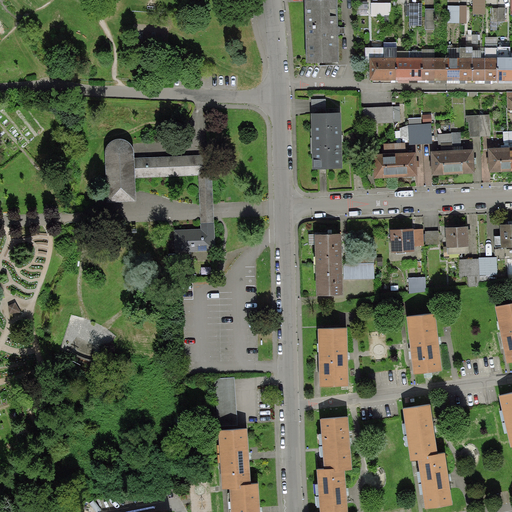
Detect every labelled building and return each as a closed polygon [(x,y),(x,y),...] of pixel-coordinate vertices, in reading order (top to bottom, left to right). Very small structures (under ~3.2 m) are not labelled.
[(304,0),(307,62),(343,61),(340,0),(304,0)] [(372,16),(391,16),(391,3),(371,3),(372,16)] [(410,23),(419,23),(419,8),(416,8),(416,4),(410,4),(410,23)] [(460,19),(468,19),(468,5),(448,5),(448,22),(460,22),(460,19)] [(491,22),(507,21),(507,7),(491,7),(491,22)] [(427,28),(436,27),(435,9),(426,9),(427,28)] [(447,79),(460,79),(460,58),(453,58),(453,45),(447,45),(447,59),(447,79)] [(460,79),(473,79),(473,51),(473,47),(460,47),(460,58),(460,79)] [(374,82),(384,82),(384,48),(366,48),(366,62),(371,62),(371,78),(374,78),(374,82)] [(390,79),(396,78),(396,58),(396,54),(397,54),(397,48),(384,48),(384,82),(390,82),(390,79)] [(485,79),(498,78),(498,59),(498,48),(485,48),(485,51),(485,79)] [(410,79),(422,79),(422,51),(410,51),(410,58),(410,79)] [(473,79),(485,79),(485,51),(473,51),(473,79)] [(396,78),(410,79),(410,58),(396,58),(396,78)] [(422,79),(435,79),(435,59),(422,59),(422,79)] [(435,79),(447,79),(447,59),(446,59),(435,59),(435,79)] [(498,78),(510,78),(510,59),(498,59),(498,78)] [(312,115),(312,168),(342,167),(341,115),(312,115)] [(106,145),(110,198),(140,196),(139,162),(194,162),(199,222),(170,224),(172,276),(192,276),(190,249),(215,247),(207,149),(137,150),(135,141),(128,134),(120,132),(112,135),(106,145)] [(490,144),(491,171),(510,171),(509,144),(490,144)] [(452,146),(453,173),(473,172),(472,145),(452,146)] [(433,147),(434,174),(453,173),(452,146),(433,147)] [(374,152),(375,179),(395,178),(394,151),(374,152)] [(394,151),(395,178),(414,178),(413,151),(394,151)] [(511,226),(502,226),(503,239),(495,239),(495,251),(511,250),(511,226)] [(468,230),(446,231),(446,255),(468,254),(468,250),(469,250),(468,230)] [(424,233),(392,233),(392,255),(417,255),(417,249),(424,249),(424,245),(424,233)] [(424,233),(424,245),(438,245),(438,233),(424,233)] [(345,237),(317,237),(318,297),(346,297),(346,280),(345,266),(345,237)] [(478,261),(479,277),(498,276),(497,260),(478,261)] [(478,261),(459,262),(459,278),(468,277),(468,289),(480,288),(479,277),(478,261)] [(375,266),(345,266),(346,280),(375,280),(375,266)] [(425,280),(408,280),(408,296),(425,296),(425,280)] [(511,306),(497,309),(508,368),(511,367),(511,306)] [(438,317),(409,320),(415,377),(443,375),(438,317)] [(349,331),(319,332),(322,391),(351,390),(349,331)] [(235,380),(213,381),(216,427),(238,426),(235,380)] [(511,395),(500,398),(511,451),(511,395)] [(429,404),(402,408),(410,458),(418,457),(437,454),(429,404)] [(349,420),(323,421),(325,471),(346,470),(351,470),(349,420)] [(248,430),(220,432),(223,489),(232,489),(251,488),(248,430)] [(437,454),(418,457),(425,507),(452,503),(444,453),(437,454)] [(348,511),(346,470),(325,471),(318,472),(320,511),(348,511)] [(251,488),(232,489),(233,511),(262,511),(261,487),(251,488)]
